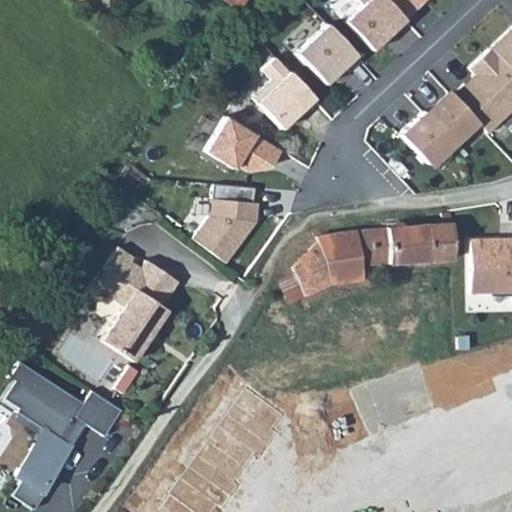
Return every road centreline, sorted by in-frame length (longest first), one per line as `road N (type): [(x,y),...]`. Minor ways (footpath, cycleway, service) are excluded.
road 1 (residential): [(346,184),(344,136),(390,79),(484,0)]
road 2 (residential): [(511,432),(324,511)]
road 3 (track): [(247,292),(292,233),(348,213)]
